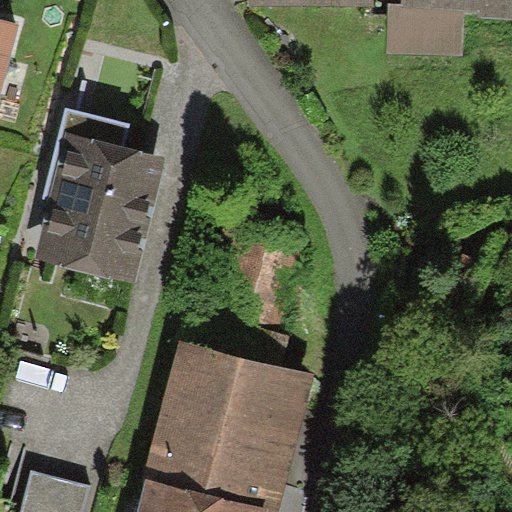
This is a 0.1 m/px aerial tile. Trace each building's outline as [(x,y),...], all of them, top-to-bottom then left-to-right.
[(377,0),(250,0),(250,6),(377,9),(377,0)] [(511,0),(407,0),(407,11),(395,11),(393,49),(459,52),(461,12),(480,13),(480,18),(511,19),(511,0)] [(0,105),(21,26),(0,20),(0,105)] [(69,116),(33,257),(135,283),(164,167),(126,158),(133,132),(69,116)] [(303,243),(242,227),(220,310),(281,326),(303,243)] [(142,511),(278,511),(310,388),(182,356),(142,511)] [(87,511),(93,490),(34,475),(24,511),(87,511)]
